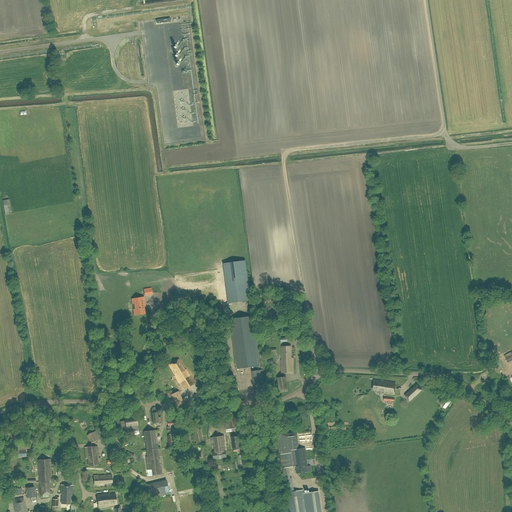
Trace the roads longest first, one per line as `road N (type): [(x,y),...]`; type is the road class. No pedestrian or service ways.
road 1 (unclassified): [(426,0),(441,131),(283,156),(319,376)]
road 2 (unclassified): [(0,411),(110,401),(222,414),(284,399),(319,376)]
road 3 (unclassified): [(319,376),(347,370),(445,377),(511,425)]
